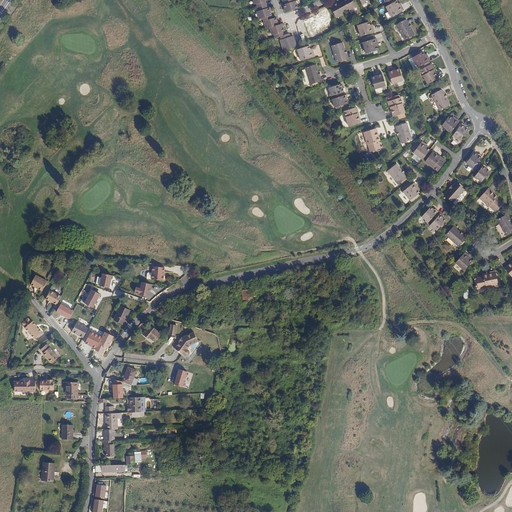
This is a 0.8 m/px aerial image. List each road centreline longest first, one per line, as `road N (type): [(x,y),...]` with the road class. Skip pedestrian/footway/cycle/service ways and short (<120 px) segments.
road 1 (residential): [(467,145),(434,188),(369,244),(159,299),(98,377)]
road 2 (track): [(324,329),(218,329),(149,308)]
road 3 (residential): [(98,377),(85,511)]
